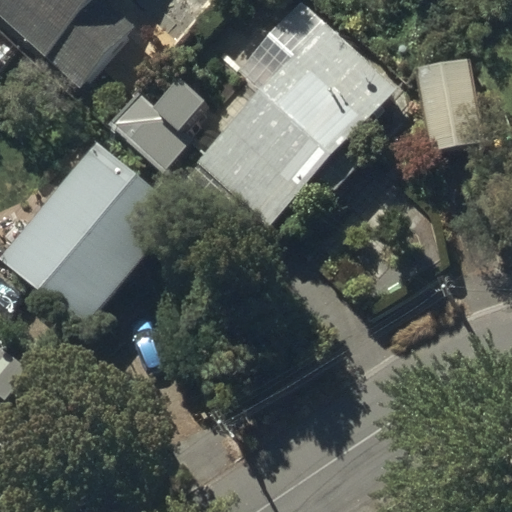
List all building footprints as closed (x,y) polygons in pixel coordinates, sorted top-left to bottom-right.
[(0,0),(0,24),(89,105),(145,42),(109,10),(117,0),(0,0)] [(273,110),(213,180),(281,244),(408,109),(314,20),(250,88),(273,110)] [(0,84),(13,70),(0,57),(0,84)] [(426,80),(436,165),(487,159),(477,74),(426,80)] [(146,112),(119,140),(171,190),(199,161),(146,112)] [(192,230),(104,158),(8,276),(96,347),(192,230)] [(0,357),(0,406),(16,419),(40,388),(0,357)]
